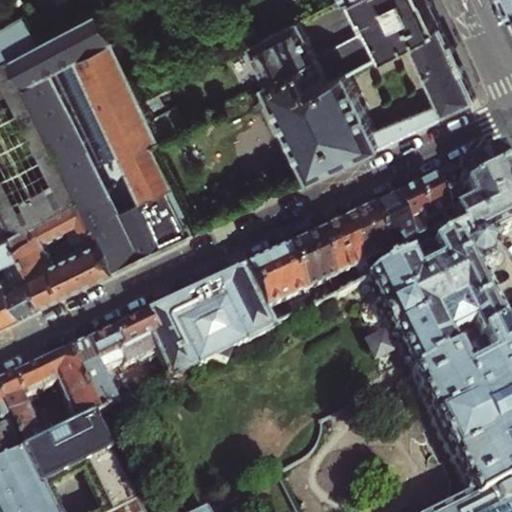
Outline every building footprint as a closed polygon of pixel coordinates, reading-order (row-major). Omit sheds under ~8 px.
[(351,72),(387,54),(444,24),(432,0),(349,0),(365,32),(317,55),(319,58),(330,83),(351,72)] [(122,39),(108,8),(44,39),(17,53),(30,80),(87,195),(121,265),(158,247),(163,245),(201,228),(161,138),(169,134),(160,117),(122,39)] [(0,61),(17,53),(44,39),(30,16),(0,32),(0,61)] [(319,58),(317,55),(301,22),(254,46),(271,82),(319,58)] [(380,131),(351,72),(330,83),(319,58),(271,82),(316,174),(478,100),(459,58),(444,24),(412,41),(428,72),(441,103),(380,131)] [(79,199),(87,195),(30,80),(17,53),(0,61),(0,195),(17,229),(71,203),(79,199)] [(169,134),(193,121),(184,104),(160,117),(169,134)] [(463,196),(511,173),(511,172),(508,164),(502,151),(470,166),(434,183),(444,206),(463,196)] [(511,511),(511,327),(506,330),(480,275),(487,272),(492,273),(498,254),(495,253),(490,243),(511,232),(511,173),(463,196),(470,212),(451,221),(460,239),(440,249),(420,259),(395,272),(369,285),(414,379),(472,510),(468,511),(511,511)] [(451,221),(444,206),(434,183),(424,188),(413,192),(429,226),(441,221),(446,232),(438,235),(435,231),(432,233),(440,249),(460,239),(451,221)] [(429,226),(413,192),(404,197),(393,202),(420,259),(440,249),(432,233),(428,235),(429,239),(420,244),(415,232),(429,226)] [(79,199),(71,203),(105,272),(112,269),(121,265),(87,195),(79,199)] [(420,259),(393,202),(380,208),(368,214),(395,272),(420,259)] [(71,203),(17,229),(50,297),(97,276),(105,272),(71,203)] [(355,220),(342,226),(369,285),(395,272),(368,214),(355,220)] [(369,285),(342,226),(330,231),(313,239),(333,282),(355,273),(357,278),(355,283),(338,291),(341,299),(369,285)] [(27,250),(17,229),(0,237),(0,248),(6,261),(27,250)] [(333,282),(313,239),(301,245),(285,252),(305,296),(326,286),(330,292),(308,303),(313,313),(341,299),(338,291),(333,282)] [(305,296),(285,252),(265,261),(245,271),(265,314),(292,302),(297,313),(271,326),(274,333),(313,313),(308,303),(305,296)] [(2,272),(0,273),(0,287),(2,293),(13,315),(20,311),(24,310),(27,308),(14,279),(9,269),(2,272)] [(36,269),(14,279),(27,308),(44,300),(50,297),(36,269)] [(265,314),(245,271),(194,294),(148,316),(159,336),(156,338),(161,349),(177,383),(218,363),(229,368),(233,356),(275,335),(274,333),(271,326),(265,314)] [(0,320),(2,320),(13,315),(2,293),(0,293),(0,320)] [(159,336),(148,316),(130,324),(113,332),(124,354),(156,338),(159,336)] [(96,366),(124,354),(113,332),(100,338),(86,344),(96,366)] [(129,364),(161,349),(156,338),(124,354),(96,366),(86,344),(76,349),(67,353),(98,421),(124,408),(121,401),(114,405),(100,375),(127,361),(129,364)] [(98,421),(67,353),(40,366),(10,379),(22,403),(57,387),(72,421),(39,437),(26,413),(5,422),(22,458),(94,423),(98,421)] [(22,403),(10,379),(1,384),(0,384),(0,410),(5,422),(26,413),(22,403)] [(5,422),(0,410),(0,423),(3,430),(0,431),(0,452),(6,466),(22,458),(5,422)] [(6,466),(0,469),(0,511),(138,511),(94,423),(22,458),(6,466)] [(248,511),(255,509),(248,493),(208,511),(248,511)]
